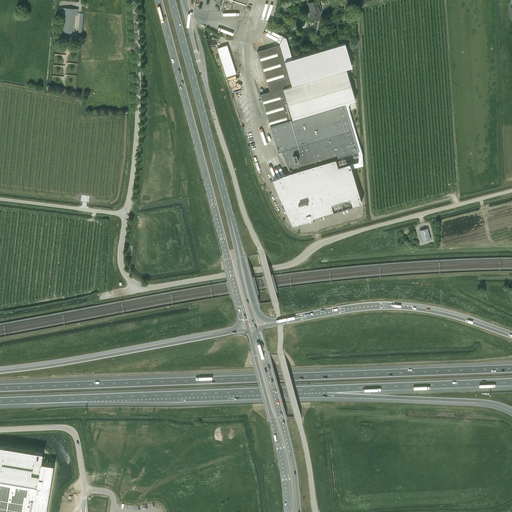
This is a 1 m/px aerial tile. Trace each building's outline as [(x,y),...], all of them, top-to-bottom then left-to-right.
[(321,11),(318,1),(321,0),(313,0),(314,1),(307,3),(310,11),(308,18),(319,20),(321,11)] [(77,15),(77,9),(61,8),(61,13),(65,14),(63,32),(71,33),(73,15),(77,15)] [(280,44),(257,51),(269,91),(260,94),(278,152),(280,151),(289,171),(296,169),(299,179),(288,183),(287,180),(276,185),(277,187),(292,223),(361,202),(349,162),(337,166),(334,158),(352,153),(353,157),(359,155),(344,104),(355,100),(345,68),(352,66),(345,42),(292,58),(286,37),(281,35),(277,42),(279,43),(280,44)] [(237,73),(229,44),(218,47),(226,76),(237,73)] [(245,96),(240,105),(240,106),(239,109),(243,111),(242,114),(246,117),(244,121),(247,123),(254,111),(251,109),(253,106),(249,103),(251,100),(245,96)] [(420,230),(423,241),(430,239),(427,228),(420,230)] [(0,511),(44,511),(53,465),(40,463),(42,452),(0,445),(0,511)]
